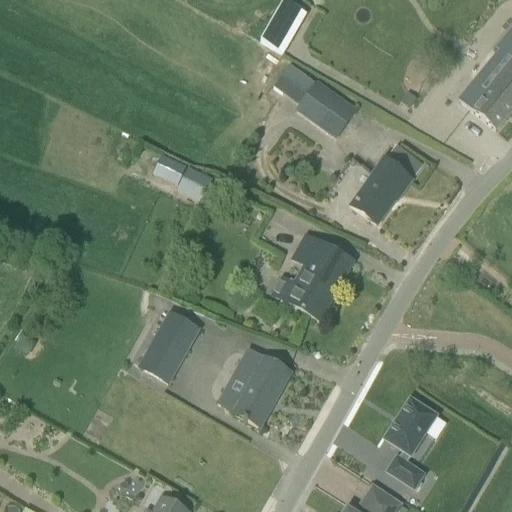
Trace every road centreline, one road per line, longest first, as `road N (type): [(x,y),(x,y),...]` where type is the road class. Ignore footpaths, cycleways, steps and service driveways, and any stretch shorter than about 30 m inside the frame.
road 1 (unclassified): [(281,511),(380,334),(478,189),(511,160)]
road 2 (track): [(263,61),(158,0)]
